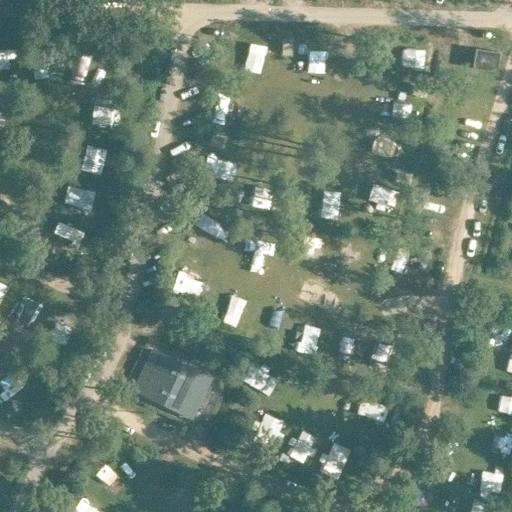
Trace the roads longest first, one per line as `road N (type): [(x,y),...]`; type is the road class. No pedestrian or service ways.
road 1 (track): [(511,66),(425,381),(344,511)]
road 2 (track): [(336,511),(77,397)]
